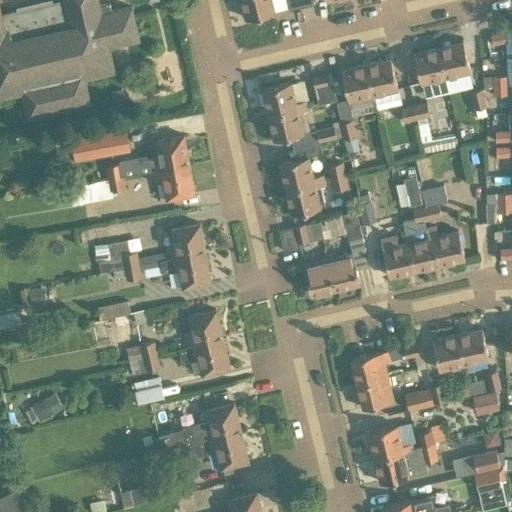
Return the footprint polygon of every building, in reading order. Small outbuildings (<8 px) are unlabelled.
[(0,94),(21,90),(26,115),(90,101),(85,75),(116,68),(110,42),(140,36),(131,0),(126,0),(101,6),(99,0),(33,0),(0,7),(0,94)] [(241,0),(246,17),(274,11),(271,0),(241,0)] [(505,31),(491,34),(493,43),(507,40),(505,31)] [(463,41),(438,46),(445,76),(470,70),(463,41)] [(421,82),(445,76),(438,46),(414,52),(421,82)] [(391,58),(366,63),(373,93),(397,87),(391,58)] [(349,99),(373,93),(366,63),(342,69),(349,99)] [(484,87),(494,86),(494,84),(507,84),(511,83),(511,69),(508,69),(508,74),(483,75),(484,87)] [(312,76),(319,104),(336,99),(329,71),(312,76)] [(262,87),(269,113),(306,104),(305,99),(295,101),(291,81),(262,87)] [(507,84),(494,84),(494,86),(494,93),(508,93),(507,84)] [(481,88),(471,90),(475,108),(486,105),(481,88)] [(427,101),(414,103),(417,117),(429,114),(427,101)] [(401,106),(404,119),(417,117),(414,103),(401,106)] [(306,104),(269,113),(275,138),(290,134),(293,145),(317,140),(315,129),(303,132),(298,111),(308,109),(306,104)] [(351,119),(342,121),(346,138),(355,135),(351,119)] [(334,125),(317,129),(319,139),(343,134),(340,120),(333,121),(334,125)] [(126,127),(73,137),(76,156),(130,146),(126,127)] [(509,130),(496,130),(496,139),(510,139),(509,130)] [(146,153),(120,158),(121,162),(123,174),(153,169),(153,170),(190,163),(185,134),(157,138),(159,155),(146,157),(146,153)] [(510,145),(496,146),(496,155),(510,154),(510,145)] [(430,153),(416,156),(423,185),(437,181),(430,153)] [(280,162),(286,187),(324,178),(323,174),(313,176),(308,155),(280,162)] [(331,176),(346,173),(343,160),(328,164),(331,176)] [(123,175),(121,162),(107,165),(109,177),(123,175)] [(190,163),(153,170),(156,183),(164,181),(166,198),(194,193),(194,192),(192,179),(191,175),(190,163)] [(349,186),(346,173),(331,176),(334,189),(349,186)] [(109,177),(111,189),(125,187),(124,181),(123,175),(109,177)] [(415,175),(404,178),(410,204),(421,202),(415,175)] [(324,178),(286,187),(292,213),(320,206),(320,204),(324,203),(320,185),(325,183),(324,178)] [(444,184),(422,189),(426,204),(429,219),(441,216),(437,201),(447,199),(444,184)] [(498,192),(498,202),(511,201),(511,191),(498,192)] [(511,200),(511,201),(498,202),(486,202),(487,221),(497,220),(499,220),(499,211),(511,210),(511,200)] [(371,201),(359,203),(362,218),(373,216),(371,201)] [(424,220),(429,219),(426,204),(414,207),(417,221),(424,220)] [(356,210),(343,213),(349,239),(362,236),(356,210)] [(416,216),(403,219),(408,242),(415,269),(440,263),(431,226),(426,227),(424,220),(417,221),(416,216)] [(170,257),(205,251),(200,221),(173,226),(176,243),(168,244),(170,257)] [(309,239),(306,221),(294,223),(298,242),(309,239)] [(436,224),(431,226),(440,263),(465,257),(458,229),(438,234),(436,224)] [(389,275),(415,269),(408,242),(398,244),(396,234),(380,238),(389,275)] [(111,257),(99,259),(101,271),(124,266),(140,263),(137,250),(129,252),(127,239),(108,243),(111,257)] [(511,246),(500,247),(501,257),(511,256),(511,246)] [(170,257),(140,263),(141,270),(162,266),(163,272),(180,268),(183,285),(211,280),(205,251),(170,257)] [(352,251),(328,257),(335,288),(360,282),(352,251)] [(311,294),(335,288),(328,257),(304,263),(311,294)] [(127,279),(142,276),(141,270),(140,263),(124,266),(127,279)] [(45,304),(44,287),(30,288),(32,305),(45,304)] [(131,312),(128,298),(98,305),(100,318),(114,315),(131,312)] [(19,308),(0,311),(0,326),(22,322),(19,308)] [(188,345),(223,337),(216,308),(189,314),(193,330),(185,332),(188,345)] [(482,327),(457,333),(464,363),(489,357),(488,354),(485,340),(482,327)] [(439,369),(464,363),(457,333),(432,339),(439,369)] [(223,337),(188,345),(179,347),(182,360),(199,356),(203,372),(221,368),(230,366),(223,337)] [(154,340),(126,346),(129,359),(157,352),(154,340)] [(421,341),(419,341),(403,345),(406,357),(423,352),(421,341)] [(357,382),(387,375),(382,351),(360,356),(352,358),(357,380),(357,382)] [(157,352),(129,359),(132,371),(141,369),(160,365),(157,352)] [(500,387),(500,385),(496,370),(486,372),(489,389),(500,387)] [(160,375),(132,380),(136,400),(165,395),(164,393),(167,392),(167,388),(166,385),(162,386),(160,375)] [(393,399),(387,375),(357,382),(363,407),(393,400),(393,399)] [(442,382),(430,385),(430,386),(434,402),(446,399),(442,382)] [(430,386),(405,392),(409,408),(434,402),(430,386)] [(495,389),(473,394),(477,413),(500,408),(495,389)] [(52,393),(32,405),(40,419),(60,408),(57,401),(56,399),(52,393)] [(206,439),(206,438),(241,430),(234,401),(207,408),(210,419),(197,422),(194,423),(183,426),(187,444),(206,439)] [(375,457),(414,448),(412,442),(402,444),(397,423),(368,430),(375,457)] [(416,432),(420,447),(434,444),(434,441),(431,429),(416,432)] [(241,430),(206,438),(206,439),(209,452),(218,450),(222,466),(248,460),(241,430)] [(158,437),(161,450),(174,447),(171,434),(158,437)] [(437,458),(434,444),(420,447),(414,448),(375,457),(381,481),(393,478),(427,470),(425,461),(437,458)] [(174,447),(161,450),(164,462),(177,459),(174,447)] [(496,447),(472,453),(477,470),(500,464),(496,447)] [(477,480),(479,489),(502,484),(500,478),(505,477),(502,465),(475,472),(476,476),(477,480)] [(119,489),(123,505),(174,493),(179,491),(175,475),(119,489)] [(0,511),(30,511),(17,488),(14,490),(0,496),(0,511)] [(261,511),(256,491),(230,498),(233,511),(228,511),(226,511),(261,511)] [(431,494),(415,498),(414,497),(398,501),(386,504),(387,511),(435,511),(435,507),(431,494)] [(104,497),(89,500),(91,511),(92,511),(106,509),(104,497)]
